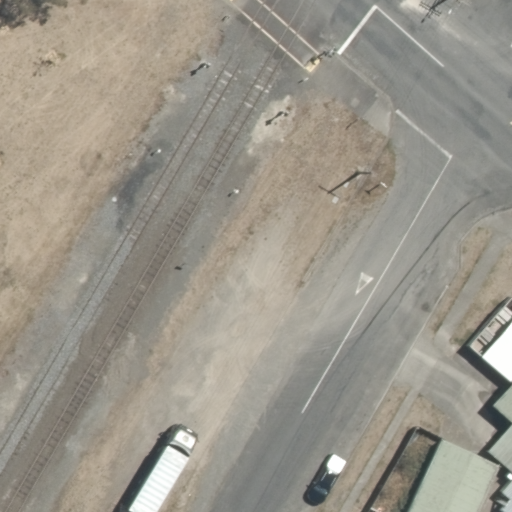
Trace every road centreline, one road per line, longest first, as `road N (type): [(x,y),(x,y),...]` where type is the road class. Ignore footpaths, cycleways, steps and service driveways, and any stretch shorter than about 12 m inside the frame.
road 1 (residential): [(250,511),(486,105)]
road 2 (tertiary): [(486,105),(375,0)]
